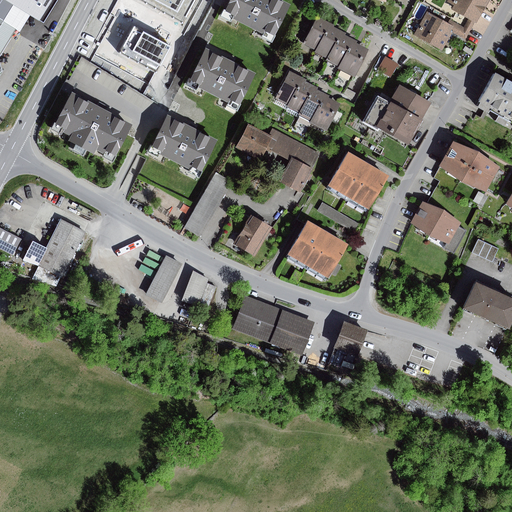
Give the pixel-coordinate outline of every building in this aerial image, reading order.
[(57,0),(0,0),(0,19),(16,29),(20,32),(30,15),(44,23),(57,0)] [(138,0),(182,24),(195,0),(138,0)] [(279,0),(230,0),(225,11),(235,16),(234,20),(265,35),(267,32),(276,36),(291,6),(279,0)] [(457,13),(452,21),(470,31),(475,22),(477,23),(490,0),(448,0),(447,2),(454,6),(452,10),(457,13)] [(452,21),(450,24),(427,11),(414,35),(442,51),(453,32),(466,39),(470,31),(452,21)] [(324,20),(318,17),(303,44),(316,51),(330,25),(331,23),(324,20)] [(0,54),(16,29),(0,19),(0,54)] [(335,28),(330,25),(316,51),(316,52),(328,58),(341,33),(342,32),(335,28)] [(171,47),(134,26),(119,52),(156,73),(171,47)] [(348,36),(341,33),(328,58),(327,60),(341,68),(355,42),(356,40),(348,36)] [(362,46),(355,42),(341,68),(341,69),(356,77),(370,50),(362,46)] [(230,61),(205,49),(190,80),(201,85),(199,88),(230,104),(232,100),(242,105),(257,74),(230,61)] [(386,57),(378,71),(391,78),(399,65),(386,57)] [(296,74),(289,71),(275,98),(287,105),(301,80),(302,78),(296,74)] [(511,83),(494,73),(478,102),(490,109),(488,112),(511,125),(511,83)] [(307,82),(301,80),(287,105),(287,106),(299,113),(313,87),(313,86),(307,82)] [(401,85),(391,103),(422,120),(432,103),(401,85)] [(319,91),(313,87),(299,113),(298,115),(313,122),(326,96),(327,95),(319,91)] [(346,88),(343,94),(352,99),(355,93),(346,88)] [(101,109),(72,94),(56,125),(65,130),(64,132),(72,136),(69,141),(96,155),(99,150),(106,154),(108,150),(117,155),(133,125),(101,109)] [(333,100),(326,96),(313,122),(312,123),(328,131),(342,104),(333,100)] [(422,120),(379,97),(365,122),(410,146),(424,121),(422,120)] [(192,128),(168,116),(152,148),(161,153),(160,155),(191,170),(192,167),(202,172),(218,141),(192,128)] [(270,135),(249,125),(237,148),(261,160),(267,149),(273,137),(270,135)] [(322,153),(273,129),(270,135),(273,137),(267,149),(291,161),(280,183),(301,194),(322,153)] [(500,167),(455,142),(441,168),(486,193),(500,167)] [(366,165),(346,153),(327,187),(367,209),(386,176),(366,165)] [(231,184),(215,175),(184,230),(200,239),(231,184)] [(322,203),(318,211),(355,232),(359,224),(322,203)] [(461,223),(423,203),(412,224),(448,243),(445,248),(454,253),(466,231),(459,227),(461,223)] [(272,228),(252,216),(235,245),(255,257),(272,228)] [(87,232),(62,219),(33,278),(56,287),(60,278),(62,278),(87,232)] [(347,247),(305,224),(287,255),(329,278),(347,247)] [(0,228),(0,249),(14,256),(22,240),(0,228)] [(33,241),(23,262),(38,266),(46,248),(33,241)] [(499,250),(478,241),(473,253),(493,262),(499,250)] [(181,265),(166,257),(146,295),(161,303),(181,265)] [(199,306),(208,283),(209,279),(195,271),(183,301),(198,307),(199,306)] [(217,287),(208,283),(199,306),(208,310),(217,287)] [(511,325),(511,299),(475,283),(462,310),(509,331),(511,325)] [(274,307),(246,296),(234,328),(303,355),(315,323),(274,307)] [(369,331),(345,322),(329,364),(352,373),(369,331)]
